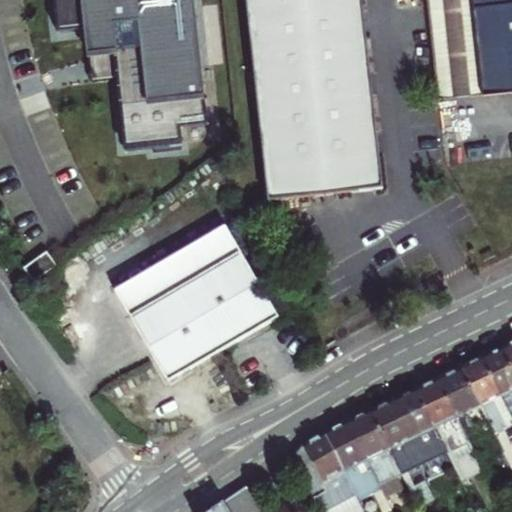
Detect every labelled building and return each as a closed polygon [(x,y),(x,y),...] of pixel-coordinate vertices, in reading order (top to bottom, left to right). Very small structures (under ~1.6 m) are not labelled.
[(42,0),(21,0),(21,41),(43,41),(42,0)] [(182,143),(180,129),(207,126),(192,0),(54,0),(58,34),(85,31),(91,84),(117,81),(125,150),(182,143)] [(359,0),(243,0),(267,201),(381,189),(359,0)] [(433,0),(446,103),(486,99),(475,0),(433,0)] [(511,96),(511,0),(475,0),(486,99),(511,96)] [(192,370),(232,347),(250,336),(279,319),(229,232),(117,296),(168,384),(192,370)] [(23,267),(33,281),(56,266),(46,251),(23,267)] [(511,345),(502,350),(511,370),(511,345)] [(511,370),(502,350),(483,359),(511,417),(511,370)] [(511,428),(511,426),(511,425),(511,417),(483,359),(461,369),(481,408),(502,450),(511,444),(511,436),(510,432),(511,430),(511,428)] [(439,380),(458,419),(481,408),(461,369),(439,380)] [(481,464),(458,419),(439,380),(416,391),(447,453),(458,475),(481,464)] [(447,453),(416,391),(370,413),(389,451),(400,474),(400,476),(447,453)] [(347,423),(374,478),(377,485),(400,474),(389,451),(370,413),(347,423)] [(347,423),(325,434),(352,491),(368,483),(382,511),(387,511),(390,511),(377,485),(374,478),(347,423)] [(362,511),(352,491),(325,434),(313,441),(302,447),(289,462),(319,511),(362,511)] [(260,511),(247,490),(221,508),(214,511),(260,511)]
